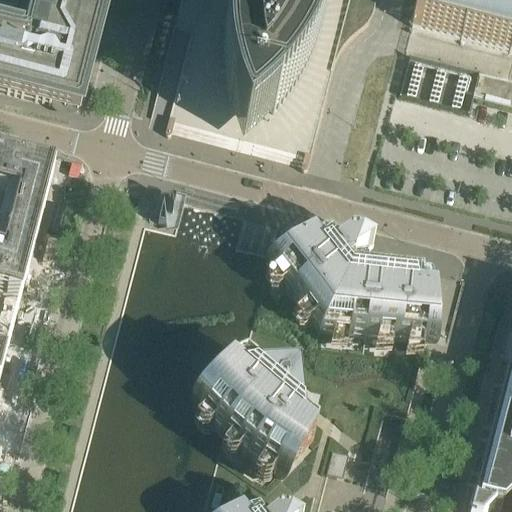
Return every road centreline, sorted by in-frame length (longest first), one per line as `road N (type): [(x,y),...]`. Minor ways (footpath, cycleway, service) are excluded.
road 1 (residential): [(483,247),(112,150)]
road 2 (residential): [(20,511),(112,150)]
road 3 (residential): [(483,247),(417,511)]
road 4 (residential): [(112,150),(151,0)]
